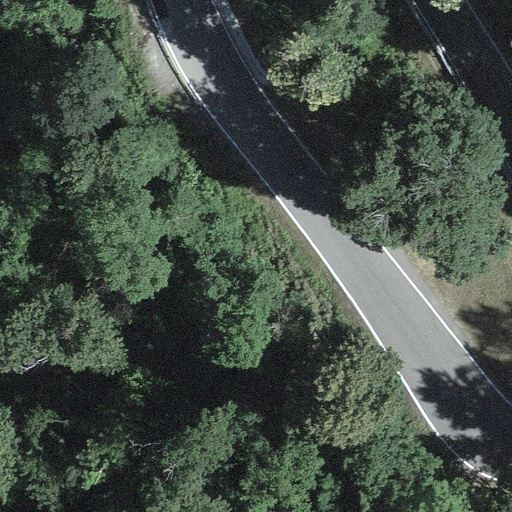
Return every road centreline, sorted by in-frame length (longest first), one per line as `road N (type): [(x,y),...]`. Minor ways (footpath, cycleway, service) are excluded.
road 1 (tertiary): [(511,449),(465,417),(204,57),(179,0)]
road 2 (tertiary): [(437,0),(511,129)]
